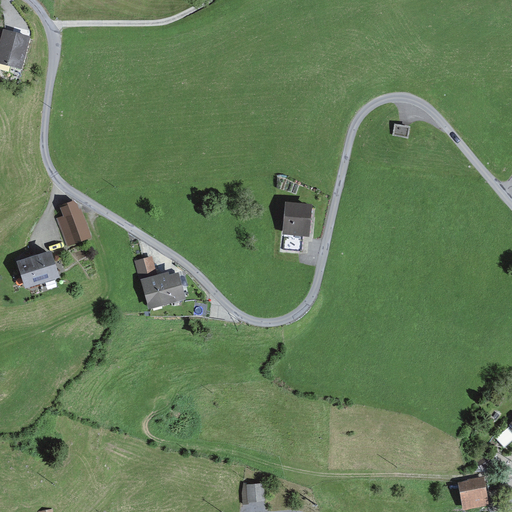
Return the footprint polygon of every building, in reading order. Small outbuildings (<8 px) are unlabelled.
[(26,37),(5,32),(0,53),(0,60),(19,65),(26,37)] [(66,217),(59,219),(68,242),(87,235),(75,202),(62,207),(66,217)] [(309,205),(288,203),(285,246),(300,247),(301,233),(307,233),(309,205)] [(50,252),(19,261),(26,284),(56,275),(50,252)] [(150,306),(183,296),(177,274),(168,276),(167,273),(157,276),(151,257),(137,261),(150,306)] [(488,453),(476,460),(482,469),(494,461),(488,453)] [(483,480),(461,484),(465,506),(487,502),(483,480)] [(262,484),(248,485),(249,500),(263,499),(262,484)]
